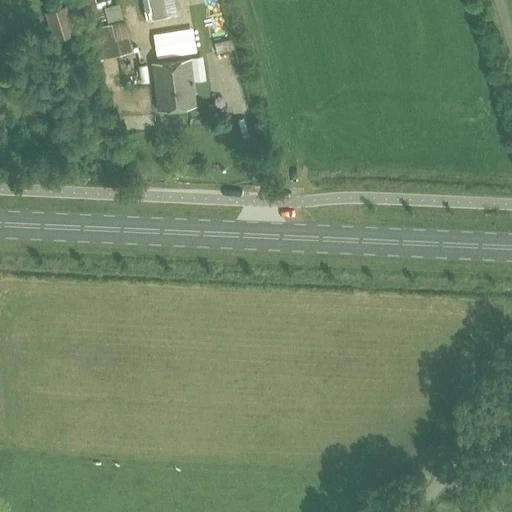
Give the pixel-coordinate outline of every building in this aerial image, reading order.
[(147,0),(152,20),(178,15),(174,0),(147,0)] [(129,3),(113,5),(115,15),(130,13),(129,3)] [(76,34),(67,5),(44,12),(50,30),(56,29),(59,39),(76,34)] [(110,23),(91,28),(99,60),(134,51),(129,34),(114,38),(110,23)] [(158,110),(197,105),(191,58),(153,63),(158,110)] [(117,177),(117,169),(109,169),(109,177),(117,177)]
